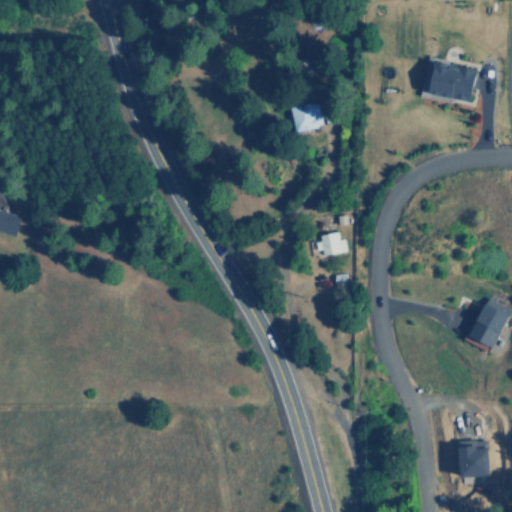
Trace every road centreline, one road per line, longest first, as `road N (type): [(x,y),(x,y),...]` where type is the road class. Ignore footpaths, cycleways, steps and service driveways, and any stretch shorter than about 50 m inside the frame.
road 1 (secondary): [(101,0),(152,151),(270,355),(320,511)]
road 2 (residential): [(423,511),(415,426),(378,330),(380,218),(391,196),(431,166),(511,156)]
road 3 (residential): [(323,168),(292,214),(280,260),(306,361),(352,456),(356,511)]
